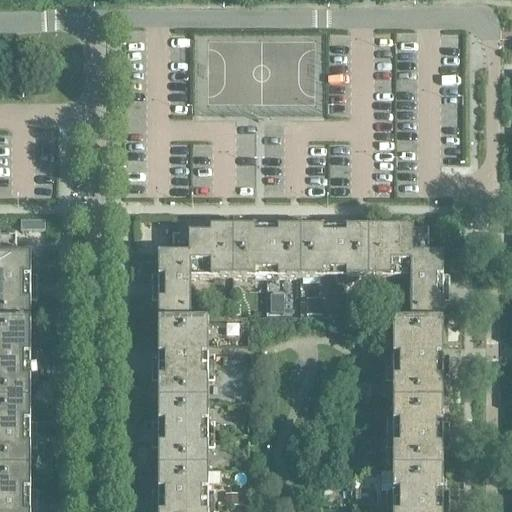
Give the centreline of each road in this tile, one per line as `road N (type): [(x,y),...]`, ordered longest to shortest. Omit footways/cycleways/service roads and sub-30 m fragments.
road 1 (residential): [(98,511),(100,118)]
road 2 (residential): [(101,18),(474,17)]
road 3 (residential): [(490,511),(491,188)]
road 4 (residential): [(491,188),(490,38),(487,23),(474,17)]
